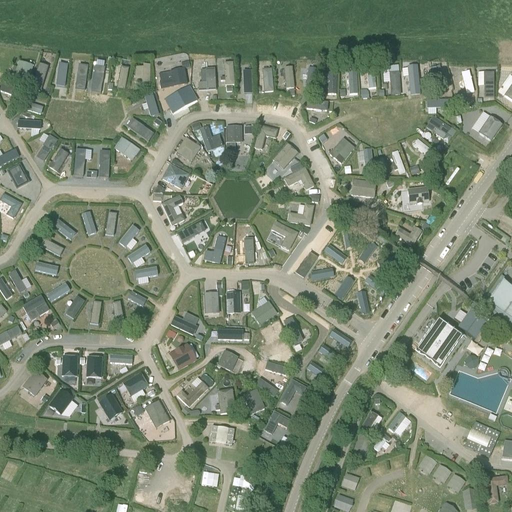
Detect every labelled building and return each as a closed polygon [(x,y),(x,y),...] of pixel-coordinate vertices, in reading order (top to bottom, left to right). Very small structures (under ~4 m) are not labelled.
[(28,80),(33,64),(19,60),(14,76),(28,80)] [(33,83),(42,86),(49,66),(40,63),(33,83)] [(56,86),(65,87),(68,64),(59,63),(56,86)] [(74,71),(73,79),(79,80),(78,87),(85,89),(88,67),(81,66),(80,72),(74,71)] [(125,89),(130,67),(123,66),(118,88),(125,89)] [(286,88),(295,88),(294,67),(285,67),(286,88)] [(263,69),(264,92),(274,91),(273,68),(263,69)] [(318,84),(318,69),(310,68),(310,84),(318,84)] [(391,95),(401,95),(400,68),(388,68),(388,81),(390,81),(391,95)] [(444,87),(439,68),(429,70),(434,90),(444,87)] [(134,84),(149,84),(149,72),(142,72),(142,69),(135,69),(134,84)] [(169,73),(159,75),(160,83),(159,83),(160,91),(176,88),(187,86),(184,69),(176,71),(169,72),(169,73)] [(216,92),(214,70),(205,70),(206,84),(197,84),(198,93),(216,92)] [(252,93),(251,70),(243,70),(244,94),(252,93)] [(465,94),(474,91),(469,70),(459,73),(465,94)] [(327,94),(337,94),(337,72),(327,72),(327,94)] [(484,74),(484,99),(493,99),(493,74),(484,74)] [(350,94),(359,94),(359,75),(350,76),(350,94)] [(377,88),(376,77),(368,77),(369,88),(377,88)] [(1,84),(0,88),(0,92),(16,96),(18,88),(1,84)] [(164,101),(170,112),(195,99),(189,88),(164,101)] [(136,97),(133,92),(127,95),(130,100),(136,97)] [(147,103),(143,104),(146,117),(158,114),(152,92),(144,94),(147,103)] [(308,101),(307,109),(328,110),(328,101),(308,101)] [(427,110),(449,109),(449,101),(427,101),(427,110)] [(34,104),(32,112),(41,115),(43,107),(34,104)] [(503,124),(491,117),(479,134),(491,142),(503,124)] [(147,142),(154,133),(133,118),(126,126),(147,142)] [(450,130),(432,118),(428,125),(425,129),(431,134),(434,129),(437,131),(434,135),(442,141),(445,137),(446,137),(450,130)] [(18,120),(17,129),(40,129),(41,120),(18,120)] [(200,130),(208,152),(223,147),(215,124),(200,130)] [(277,130),(259,125),(254,148),(261,151),(265,135),(275,138),(277,130)] [(241,143),(241,126),(226,127),(227,143),(241,143)] [(43,143),(35,157),(44,163),(57,140),(44,132),(39,140),(43,143)] [(131,161),(139,150),(122,138),(114,150),(131,161)] [(185,138),(176,152),(191,161),(201,147),(185,138)] [(355,148),(343,138),(330,154),(342,164),(355,148)] [(430,161),(435,155),(417,139),(412,145),(430,161)] [(298,153),(287,144),(273,161),(283,170),(298,153)] [(59,148),(49,168),(58,172),(68,153),(59,148)] [(0,166),(19,157),(16,149),(3,155),(0,150),(0,166)] [(75,149),(74,175),(84,175),(84,149),(75,149)] [(372,150),(356,150),(357,165),(361,165),(361,172),(372,172),(372,150)] [(100,151),(99,178),(109,178),(110,151),(100,151)] [(390,154),(397,174),(405,171),(397,151),(390,154)] [(7,170),(16,188),(28,182),(19,164),(7,170)] [(181,189),(189,175),(170,164),(162,179),(181,189)] [(289,169),(292,175),(298,172),(295,166),(289,169)] [(411,177),(412,177),(417,175),(415,169),(414,168),(409,170),(411,177)] [(304,169),(284,180),(288,189),(300,182),(306,192),(314,188),(304,169)] [(374,198),(376,182),(353,180),(351,195),(374,198)] [(162,195),(165,191),(157,187),(153,195),(162,195)] [(427,204),(426,189),(407,192),(409,206),(427,204)] [(3,196),(0,201),(0,202),(11,209),(6,217),(13,220),(21,206),(3,196)] [(173,208),(183,203),(179,196),(161,204),(172,226),(184,220),(182,214),(177,216),(173,208)] [(303,216),(290,215),(288,223),(309,227),(314,207),(305,205),(303,216)] [(90,212),(80,215),(87,236),(96,233),(90,212)] [(106,235),(114,235),(115,213),(107,213),(106,235)] [(59,220),(53,227),(70,240),(76,233),(59,220)] [(182,243),(207,230),(203,221),(178,234),(182,243)] [(285,238),(280,249),(288,253),(297,234),(275,223),(271,231),(285,238)] [(118,243),(126,249),(139,230),(131,224),(118,243)] [(429,228),(427,227),(424,225),(421,230),(426,233),(429,228)] [(410,236),(400,230),(395,237),(412,248),(422,232),(415,228),(410,236)] [(346,263),(363,273),(374,254),(338,234),(326,257),(344,266),(346,263)] [(213,253),(205,251),(203,261),(220,265),(225,239),(217,237),(213,253)] [(254,262),(254,238),(244,238),(243,262),(254,262)] [(60,256),(63,249),(45,239),(41,247),(60,256)] [(146,244),(126,257),(132,265),(151,252),(146,244)] [(304,279),(317,257),(309,253),(296,274),(304,279)] [(370,279),(384,262),(377,256),(363,273),(370,279)] [(328,258),(314,279),(323,285),(337,265),(328,258)] [(37,262),(35,271),(57,276),(59,267),(37,262)] [(134,270),(135,279),(159,276),(158,267),(134,270)] [(19,294),(27,290),(15,270),(8,274),(19,294)] [(248,290),(248,282),(240,283),(241,291),(248,290)] [(45,294),(49,302),(71,292),(67,283),(45,294)] [(511,290),(502,283),(488,303),(511,319),(511,290)] [(343,285),(337,292),(354,307),(360,301),(343,285)] [(130,292),(127,299),(143,307),(147,299),(130,292)] [(204,294),(205,315),(209,315),(218,314),(216,293),(208,293),(204,294)] [(240,293),(226,294),(227,315),(241,314),(240,293)] [(72,319),(85,301),(77,296),(64,314),(72,319)] [(40,297),(21,308),(30,323),(49,312),(40,297)] [(92,301),(91,324),(99,324),(100,302),(92,301)] [(121,301),(113,302),(114,323),(123,322),(121,301)] [(276,315),(268,304),(251,316),(259,326),(276,315)] [(182,319),(174,316),(170,326),(192,335),(199,318),(185,313),(182,319)] [(470,313),(458,329),(466,334),(474,340),(486,324),(474,316),(470,313)] [(282,322),(294,346),(302,342),(290,318),(282,322)] [(55,321),(49,325),(53,331),(59,327),(55,321)] [(439,321),(417,353),(441,370),(463,338),(442,323),(439,321)] [(278,322),(260,330),(263,337),(281,328),(278,322)] [(0,333),(0,346),(1,350),(11,346),(8,340),(22,335),(19,326),(0,333)] [(325,337),(345,349),(349,341),(329,329),(325,337)] [(172,341),(175,336),(168,332),(165,337),(172,341)] [(265,350),(268,357),(288,349),(285,342),(265,350)] [(196,361),(188,347),(169,358),(177,371),(196,361)] [(324,368),(328,361),(314,352),(310,359),(324,368)] [(224,354),(216,369),(231,376),(238,361),(224,354)] [(132,355),(109,355),(109,363),(132,364),(132,355)] [(78,357),(62,356),(61,376),(77,377),(78,357)] [(466,367),(478,368),(478,357),(467,356),(466,367)] [(102,358),(87,357),(86,378),(101,378),(102,358)] [(266,362),(264,370),(286,376),(288,368),(266,362)] [(148,387),(140,374),(123,384),(130,397),(148,387)] [(25,389),(35,397),(43,386),(34,378),(25,389)] [(258,378),(254,386),(274,397),(278,390),(258,378)] [(306,389),(292,381),(280,402),(287,407),(294,392),(303,397),(306,389)] [(187,398),(181,393),(176,397),(189,409),(209,389),(202,383),(187,398)] [(72,398),(74,396),(60,386),(58,388),(72,398)] [(73,400),(60,390),(48,406),(61,416),(73,400)] [(232,391),(217,393),(220,415),(235,413),(232,391)] [(257,391),(243,396),(251,415),(265,410),(257,391)] [(111,397),(98,405),(108,422),(122,414),(111,397)] [(144,410),(154,427),(168,420),(158,402),(144,410)] [(139,406),(133,410),(136,416),(142,413),(139,406)] [(185,417),(189,413),(185,409),(181,413),(185,417)] [(274,413),(263,432),(271,437),(277,426),(287,431),(291,422),(274,413)] [(370,413),(361,431),(372,437),(381,419),(370,413)] [(388,429),(393,433),(404,419),(399,415),(388,429)] [(474,423),(471,430),(464,448),(488,458),(494,442),(496,439),(498,433),(474,423)] [(207,443),(215,445),(217,429),(210,427),(207,443)] [(232,447),(234,431),(226,430),(224,446),(232,447)] [(372,450),(377,453),(388,439),(383,436),(372,450)] [(285,449),(289,440),(283,438),(279,447),(285,449)] [(359,438),(352,456),(363,461),(370,442),(359,438)] [(511,459),(511,442),(504,442),(501,458),(511,459)] [(429,474),(436,462),(423,455),(417,467),(429,474)] [(438,465),(432,477),(444,483),(451,471),(438,465)] [(120,474),(126,475),(128,467),(122,466),(120,474)] [(356,491),(360,478),(344,473),(340,486),(356,491)] [(458,493),(465,482),(453,474),(446,485),(458,493)] [(238,475),(236,482),(248,484),(250,477),(238,475)] [(505,477),(485,480),(488,505),(497,504),(495,487),(507,485),(505,477)] [(479,508),(474,488),(461,492),(466,511),(479,508)] [(87,491),(81,500),(89,505),(95,496),(87,491)] [(345,511),(349,511),(354,501),(336,494),(331,506),(345,511)] [(232,495),(230,504),(248,507),(249,498),(232,495)] [(408,509),(409,507),(394,501),(393,504),(408,509)] [(4,503),(0,509),(0,511),(10,511),(13,508),(4,503)]
